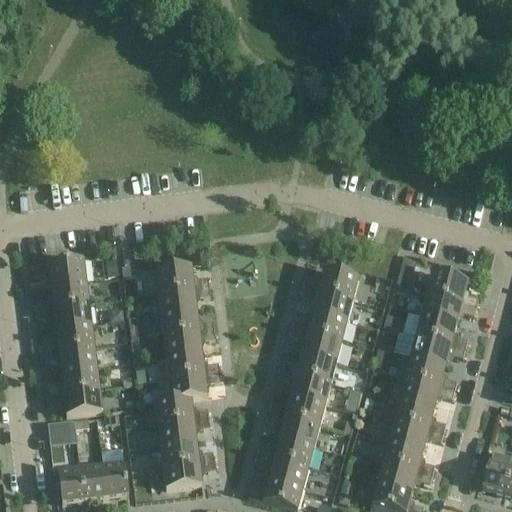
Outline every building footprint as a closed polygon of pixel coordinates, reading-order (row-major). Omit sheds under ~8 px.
[(122,255),(124,270),(134,269),(132,254),(122,255)] [(50,292),(87,287),(84,265),(32,272),(34,282),(48,280),(50,292)] [(115,265),(105,266),(106,281),(117,279),(115,265)] [(134,271),(124,272),(125,281),(135,280),(134,271)] [(157,299),(208,293),(207,283),(192,285),(190,272),(154,277),(157,299)] [(303,293),(353,306),(359,284),(323,275),(320,287),(305,284),(303,293)] [(399,278),(395,291),(408,294),(411,282),(399,278)] [(426,299),(476,313),(478,304),(464,300),(467,287),(431,278),(426,299)] [(87,287),(50,292),(51,304),(36,306),(37,315),(89,309),(87,287)] [(208,293),(157,299),(159,320),(196,316),(194,304),(209,302),(208,293)] [(353,306),(303,293),(301,302),(315,306),(312,318),(348,327),(353,306)] [(476,313),(426,299),(420,320),(456,330),(459,318),(473,322),(476,313)] [(89,309),(37,315),(39,325),(54,323),(55,335),(92,330),(89,309)] [(196,316),(159,320),(162,342),(214,336),(213,326),(197,328),(196,316)] [(292,335),(342,348),(348,327),(312,318),(309,329),(294,325),(292,335)] [(456,330),(420,320),(414,341),(465,355),(467,345),(453,341),(456,330)] [(387,321),(384,332),(390,334),(396,331),(398,324),(387,321)] [(92,330),(55,335),(57,347),(42,349),(43,358),(95,352),(92,330)] [(301,359),(337,369),(342,348),(292,335),(289,344),(304,348),(301,359)] [(140,336),(130,337),(131,345),(141,344),(140,336)] [(214,336),(162,342),(164,363),(201,359),(200,347),(215,345),(214,336)] [(465,355),(414,341),(409,362),(445,372),(448,360),(462,364),(465,355)] [(95,352),(43,358),(44,368),(59,366),(61,378),(97,373),(95,352)] [(378,355),(373,374),(388,378),(393,358),(378,355)] [(143,365),(143,358),(140,356),(133,357),(133,366),(143,365)] [(201,359),(164,363),(167,385),(219,379),(218,369),(202,371),(201,359)] [(337,369),(301,359),(298,371),(283,367),(281,376),(331,390),(337,369)] [(445,372),(409,362),(403,383),(454,397),(456,387),(442,383),(445,372)] [(97,373),(61,378),(62,390),(47,392),(48,401),(100,395),(97,373)] [(290,402),(326,411),(331,390),(281,376),(278,386),(293,390),(290,402)] [(167,385),(170,405),(170,407),(190,404),(190,405),(206,403),(205,389),(220,388),(219,379),(167,385)] [(454,397),(403,383),(398,404),(434,414),(437,402),(451,406),(454,397)] [(100,395),(48,401),(49,411),(64,409),(66,422),(103,417),(100,395)] [(270,419),(320,432),(326,411),(290,402),(287,413),(272,409),(270,419)] [(366,402),(363,412),(371,414),(373,404),(366,402)] [(156,430),(208,424),(207,414),(192,416),(190,405),(190,404),(170,407),(170,405),(154,407),(156,430)] [(434,414),(398,404),(392,425),(443,439),(445,429),(431,425),(434,414)] [(279,443),(315,453),(320,432),(270,419),(267,428),(282,432),(279,443)] [(104,423),(105,431),(119,429),(118,421),(104,423)] [(208,424),(156,430),(159,452),(195,447),(194,435),(209,433),(208,424)] [(74,427),(75,435),(89,433),(88,425),(74,427)] [(443,439),(392,425),(387,446),(423,456),(426,444),(440,448),(443,439)] [(74,427),(47,430),(49,448),(76,445),(75,435),(74,427)] [(259,460),(309,474),(315,453),(279,443),(276,455),(261,451),(259,460)] [(423,456),(387,446),(381,467),(432,480),(434,471),(419,467),(423,456)] [(195,447),(159,452),(162,473),(213,467),(212,457),(197,459),(195,447)] [(121,454),(100,457),(102,468),(101,468),(105,504),(128,501),(124,465),(122,465),(121,454)] [(503,499),(511,465),(511,463),(490,458),(481,493),(503,499)] [(268,485),(304,495),(309,474),(259,460),(256,470),(271,474),(268,485)] [(511,501),(511,465),(503,499),(511,501)] [(213,467),(162,473),(164,496),(201,491),(199,478),(215,476),(213,467)] [(432,480),(381,467),(376,488),(411,498),(415,486),(429,490),(432,480)] [(105,504),(101,468),(79,470),(84,507),(105,504)] [(84,507),(79,470),(57,473),(61,510),(84,507)] [(299,511),(304,495),(268,485),(265,497),(250,493),(247,503),(280,511),(299,511)] [(411,498),(376,488),(370,510),(377,511),(420,511),(409,509),(411,498)] [(343,494),(341,505),(350,508),(352,501),(349,495),(343,494)]
